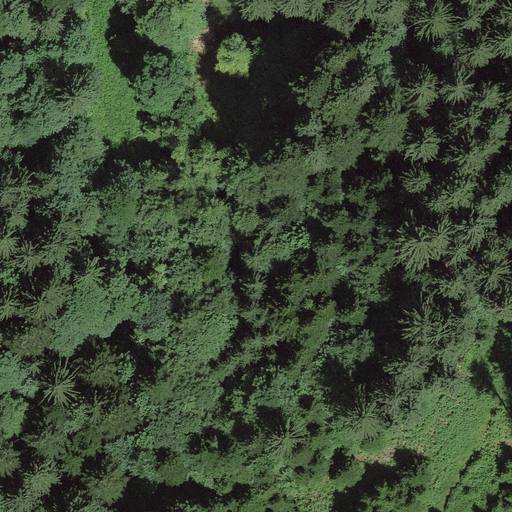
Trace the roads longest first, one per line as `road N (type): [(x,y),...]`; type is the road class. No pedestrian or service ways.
road 1 (track): [(236,0),(268,20),(353,41),(498,72),(511,68)]
road 2 (track): [(511,377),(435,511)]
